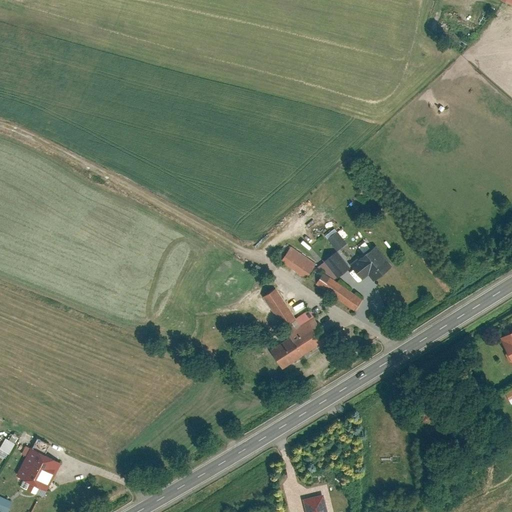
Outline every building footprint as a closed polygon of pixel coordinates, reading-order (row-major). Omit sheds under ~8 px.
[(329,238),(339,250),(349,243),(339,230),(329,238)] [(370,274),(375,281),(395,266),(378,244),(352,264),(364,279),(370,274)] [(319,263),(292,246),(282,261),(309,278),(319,263)] [(339,277),(352,267),(339,250),(326,261),(339,277)] [(363,298),(325,271),(317,283),(355,310),(363,298)] [(329,337),(309,307),(296,316),(276,286),(263,295),(289,335),(270,347),(283,367),(329,337)] [(511,331),(502,337),(509,349),(507,354),(510,361),(511,361),(511,331)] [(0,450),(0,455),(6,458),(18,437),(14,435),(10,440),(7,438),(0,450)] [(22,454),(27,456),(16,476),(25,481),(21,487),(37,496),(40,489),(45,491),(60,464),(31,448),(31,449),(26,446),(22,454)] [(329,511),(325,493),(304,498),(307,511),(329,511)] [(0,495),(0,510),(4,511),(7,511),(12,500),(0,495)]
